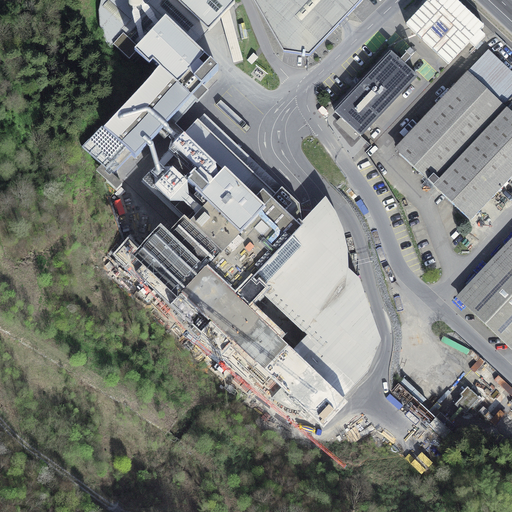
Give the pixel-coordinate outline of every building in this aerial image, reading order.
[(123,36),(120,34),(151,1),(152,0),(175,0),(209,32),(221,19),(229,10),(235,4),(230,0),(102,0),(100,11),(101,26),(106,40),(111,48),(114,45),(134,65),(139,60),(142,63),(146,58),(160,71),(105,130),(102,128),(83,148),(102,166),(96,172),(117,191),(122,186),(112,176),(132,156),(135,159),(158,135),(161,132),(167,138),(171,134),(179,142),(162,160),(192,189),(202,179),(208,185),(207,186),(258,234),(231,262),(250,280),(292,236),(304,248),(306,245),(302,223),(299,205),(282,189),(281,189),(273,184),(269,191),(267,189),(268,188),(198,122),(185,135),(176,126),(207,93),(202,88),(218,72),(193,48),(166,22),(140,50),(123,35),(123,36)] [(199,42),(209,32),(175,0),(152,0),(151,1),(199,42)] [(310,57),(363,0),(252,0),(283,53),(310,57)] [(193,48),(199,42),(151,1),(120,34),(123,36),(123,35),(140,50),(166,22),(193,48)] [(226,35),(235,32),(229,10),(221,19),(226,35)] [(234,63),(243,60),(235,32),(226,35),(234,63)] [(359,87),(335,113),(361,137),(417,77),(405,66),(412,59),(410,58),(416,52),(412,48),(407,54),(406,53),(405,53),(407,55),(401,61),(392,53),(363,83),(359,87)] [(399,154),(472,77),(493,55),(489,51),(395,150),(399,154)] [(256,56),(254,54),(247,61),(252,65),(258,58),(256,56)] [(507,110),(511,104),(511,72),(493,55),(472,77),(507,110)] [(472,77),(399,154),(471,221),(511,177),(511,114),(507,110),(472,77)] [(282,189),(204,116),(198,122),(268,188),(267,189),(269,191),(273,184),(281,189),(282,189)] [(164,141),(167,138),(161,132),(158,135),(164,141)] [(248,299),(239,291),(250,280),(231,262),(258,234),(207,186),(208,185),(202,179),(192,189),(162,160),(144,179),(187,219),(172,235),(180,242),(177,245),(170,238),(148,261),(128,242),(116,255),(195,329),(191,333),(195,337),(199,333),(212,319),(219,312),(227,320),(221,327),(236,342),(253,358),(258,363),(256,365),(271,379),(282,389),(313,419),(324,429),(348,404),(343,399),(368,372),(381,341),(359,280),(348,270),(345,289),(287,350),(241,306),(248,299)] [(180,242),(172,235),(187,219),(144,179),(141,182),(181,220),(150,252),(134,236),(128,242),(148,261),(170,238),(177,245),(180,242)] [(287,350),(345,289),(348,270),(347,250),(343,231),(336,215),(326,198),(314,211),(302,223),(306,245),(304,248),(292,236),(250,280),(239,291),(248,299),(241,306),(287,350)] [(462,303),(511,249),(511,239),(457,298),(462,303)] [(511,249),(462,303),(509,347),(511,343),(511,249)] [(221,327),(227,320),(219,312),(212,319),(221,327)] [(223,356),(239,372),(253,358),(236,342),(223,356)] [(453,357),(445,366),(455,375),(462,366),(453,357)] [(406,377),(399,384),(398,384),(391,392),(436,433),(442,440),(450,432),(415,399),(422,392),(406,377)] [(460,395),(462,397),(470,389),(468,387),(460,395)] [(462,397),(455,405),(465,414),(481,398),(479,396),(478,397),(470,389),(462,397)]
